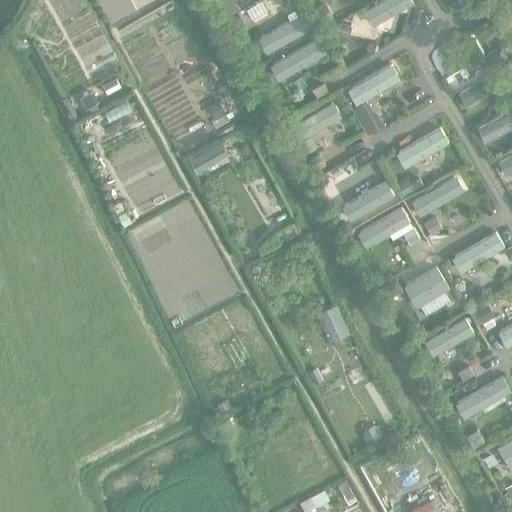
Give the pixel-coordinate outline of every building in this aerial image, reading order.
[(235,0),(218,0),(217,1),(225,14),(239,6),(235,0)] [(263,0),(262,0),(248,8),(253,18),(268,9),(263,0)] [(382,0),(366,9),(374,25),(416,2),(414,0),(382,0)] [(324,2),(314,8),(322,22),(333,16),(324,2)] [(258,36),(267,51),(315,24),(306,9),(258,36)] [(238,12),(228,19),(235,29),(245,23),(238,12)] [(339,22),(336,33),(347,36),(350,25),(339,22)] [(318,36),(270,64),(279,78),(327,51),(318,36)] [(475,37),(440,59),(449,73),(484,51),(475,37)] [(500,45),(483,56),(491,68),(507,58),(500,45)] [(350,87),(359,101),(403,77),(394,61),(350,87)] [(461,89),(469,104),(501,85),(492,72),(461,89)] [(324,80),(313,86),(318,96),(329,90),(324,80)] [(93,86),(81,94),(87,104),(100,96),(93,86)] [(511,95),(510,92),(493,101),(499,111),(511,103),(511,95)] [(209,104),(216,118),(225,113),(218,99),(209,104)] [(291,126),(300,140),(305,137),(344,115),(335,99),(291,126)] [(511,107),(479,126),(488,140),(511,126),(511,107)] [(379,112),(363,121),(370,133),(386,123),(379,112)] [(441,125),(397,151),(406,166),(450,140),(441,125)] [(244,126),(235,130),(239,137),(247,132),(244,126)] [(300,140),(296,143),(302,154),(311,148),(305,137),(300,140)] [(511,151),(499,158),(506,173),(511,169),(511,151)] [(319,152),(309,158),(314,167),(325,160),(319,152)] [(199,153),(190,158),(197,171),(207,166),(199,153)] [(456,174),(412,199),(420,214),(465,188),(456,174)] [(327,175),(317,181),(324,192),(334,186),(327,175)] [(408,176),(399,181),(406,192),(415,187),(408,176)] [(387,180),(344,204),(352,220),(395,196),(387,180)] [(123,198),(113,203),(118,212),(127,207),(123,198)] [(402,205),(358,231),(366,246),(411,220),(402,205)] [(126,210),(118,214),(124,224),(131,220),(126,210)] [(435,215),(425,221),(431,231),(441,225),(435,215)] [(295,220),(277,229),(283,240),(300,231),(295,220)] [(414,226),(405,231),(411,242),(421,236),(414,226)] [(497,229),(454,255),(461,269),(505,244),(497,229)] [(403,284),(416,306),(450,287),(437,264),(403,284)] [(396,288),(385,295),(392,307),(398,304),(400,294),(396,288)] [(489,301),(477,308),(484,320),(496,313),(489,301)] [(338,302),(317,312),(330,340),(351,330),(338,302)] [(426,338),(434,354),(475,330),(466,315),(426,338)] [(511,322),(499,330),(499,332),(507,345),(511,342),(511,322)] [(469,363),(460,369),(464,377),(474,372),(469,363)] [(317,365),(309,369),(315,380),(323,376),(317,365)] [(511,387),(504,375),(456,402),(464,417),(511,389),(511,387)] [(227,397),(218,401),(221,408),(230,404),(227,397)] [(230,415),(219,422),(224,431),(236,425),(230,415)] [(364,429),(370,440),(381,434),(375,423),(364,429)] [(478,429),(467,436),(474,448),(486,441),(478,429)] [(511,436),(497,445),(511,467),(511,466),(511,436)] [(345,480),(338,484),(348,503),(356,499),(345,480)] [(324,488),(301,500),(306,510),(329,498),(324,488)] [(431,500),(423,504),(427,511),(433,511),(437,510),(431,500)]
